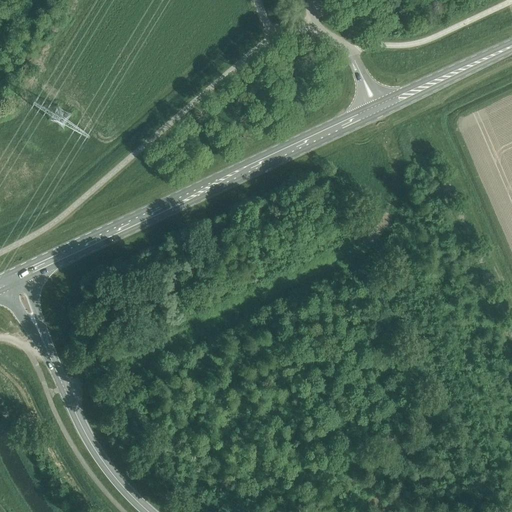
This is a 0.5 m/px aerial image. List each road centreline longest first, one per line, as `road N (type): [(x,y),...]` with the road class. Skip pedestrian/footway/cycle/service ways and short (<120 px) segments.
road 1 (unknown): [(64,389),(368,240),(390,212),(399,179),(377,115)]
road 2 (primary): [(372,104),(11,272)]
road 3 (primary): [(17,284),(377,115)]
road 4 (tertiary): [(149,511),(80,425),(17,284)]
road 5 (primary): [(511,42),(372,104)]
road 6 (primary): [(377,115),(511,49)]
road 7 (unclassified): [(372,104),(351,50),(304,27),(306,0)]
